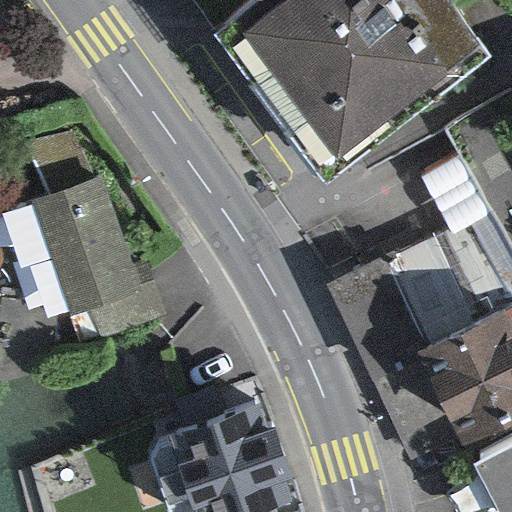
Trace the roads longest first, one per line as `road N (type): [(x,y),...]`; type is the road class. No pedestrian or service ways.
road 1 (residential): [(243,241),(511,82)]
road 2 (primary): [(71,0),(243,241)]
road 3 (primary): [(243,241),(303,352),(358,511)]
